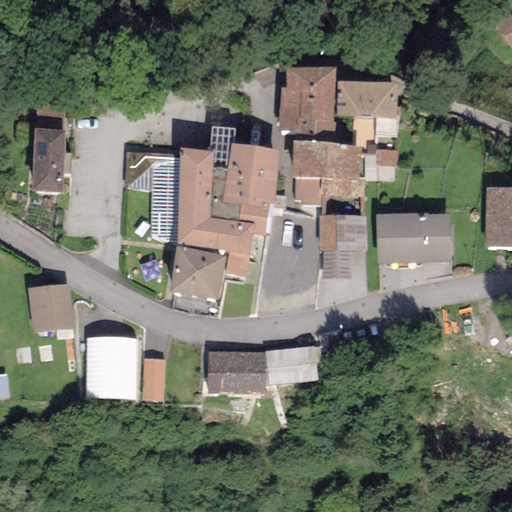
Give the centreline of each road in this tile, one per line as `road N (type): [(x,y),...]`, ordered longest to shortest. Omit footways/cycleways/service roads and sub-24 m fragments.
road 1 (residential): [(106,295),(108,142),(284,63),(344,62),(511,131)]
road 2 (tertiary): [(106,295),(166,322),(246,333),(511,282)]
road 3 (tertiary): [(0,229),(106,295)]
